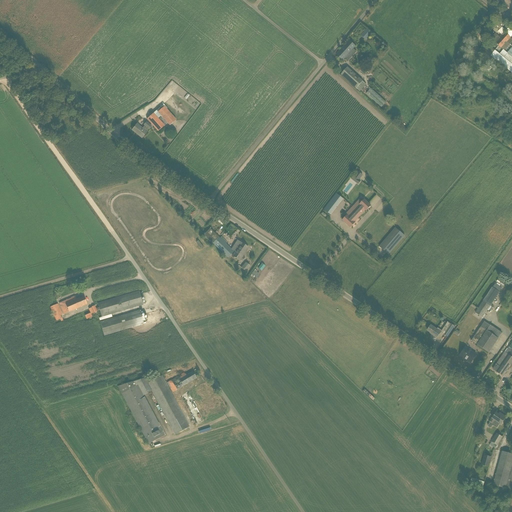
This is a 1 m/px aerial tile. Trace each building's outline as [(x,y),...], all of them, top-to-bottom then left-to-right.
[(491,25),(483,35),(486,37),(488,35),(490,36),(492,34),(490,32),(493,28),(497,31),(497,30),(498,31),(498,30),(500,31),(501,29),(504,26),(507,22),(499,17),(496,21),(492,26),(491,25)] [(367,30),(361,36),(366,40),(371,34),(367,30)] [(498,37),(494,41),(501,48),(511,38),(504,32),(499,37),(498,37)] [(355,46),(349,41),(336,55),(342,60),(349,54),(350,55),(351,53),(353,55),(355,53),(352,50),(355,46)] [(511,47),(507,53),(503,50),(500,55),(511,64),(511,47)] [(348,67),(341,74),(357,88),(363,81),(348,67)] [(381,108),(385,102),(370,88),(365,94),(381,108)] [(169,126),(176,120),(163,105),(156,111),(169,126)] [(153,113),(147,119),(158,132),(164,126),(153,113)] [(151,126),(146,122),(144,125),(145,126),(142,129),(137,124),(132,130),(142,138),(147,132),(149,129),(151,126)] [(343,198),(336,194),(324,210),(330,215),(343,198)] [(419,198),(401,219),(409,225),(424,207),(422,205),(424,202),(419,198)] [(366,211),(371,206),(364,200),(348,217),(347,216),(342,220),(351,228),(355,223),(354,222),(365,210),(366,211)] [(379,247),(388,255),(405,236),(395,228),(379,247)] [(219,237),(213,243),(228,258),(233,252),(225,244),(219,237)] [(239,261),(248,248),(241,243),(233,256),(239,261)] [(246,262),(241,268),(246,272),(250,267),(246,262)] [(491,306),(500,293),(499,292),(502,288),(495,284),(493,288),(493,287),(483,301),(475,313),(482,318),(490,306),(491,306)] [(97,304),(99,308),(99,310),(101,317),(143,305),(139,291),(97,304)] [(76,299),(75,296),(71,298),(59,303),(64,314),(69,312),(87,304),(84,297),(80,298),(76,299)] [(63,315),(58,304),(50,307),(56,321),(63,319),(61,315),(63,315)] [(141,312),(140,311),(100,323),(104,336),(144,324),(140,312),(141,312)] [(484,322),(471,341),(472,341),(489,353),(502,334),(490,326),(484,322)] [(451,324),(444,335),(447,337),(454,327),(451,324)] [(431,325),(427,331),(432,334),(432,335),(437,338),(441,332),(431,325)] [(476,355),(465,348),(460,355),(467,360),(467,361),(471,364),(476,355)] [(511,350),(509,348),(498,362),(496,365),(500,367),(496,372),(503,377),(511,363),(511,350)] [(173,392),(197,378),(193,372),(186,375),(184,373),(167,383),(173,392)] [(143,396),(151,392),(175,435),(189,427),(162,375),(149,382),(146,378),(135,381),(143,396)] [(164,436),(143,396),(135,381),(118,387),(148,444),(164,436)] [(498,415),(496,413),(492,418),(490,422),(492,424),(496,426),(498,424),(501,425),(506,417),(500,413),(498,415)] [(497,445),(502,437),(497,434),(492,442),(497,445)] [(511,454),(502,451),(493,485),(511,490),(511,454)] [(488,467),(490,460),(483,458),(481,465),(488,467)] [(482,487),(484,481),(471,478),(470,483),(482,487)]
